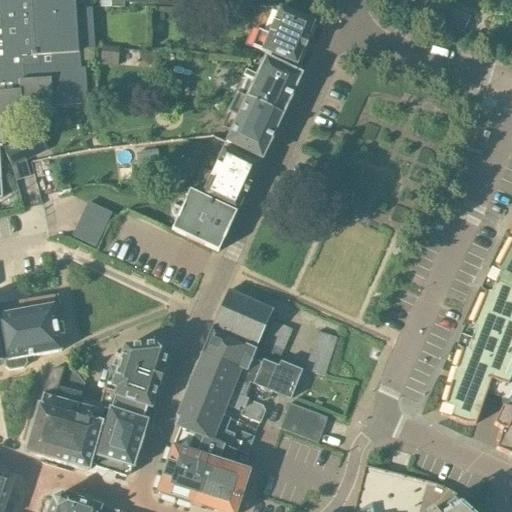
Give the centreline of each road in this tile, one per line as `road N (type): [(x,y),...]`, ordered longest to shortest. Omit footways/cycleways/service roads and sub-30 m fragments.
road 1 (residential): [(138,502),(206,304),(330,54),(357,30)]
road 2 (residential): [(382,422),(406,348),(511,122)]
road 3 (residential): [(511,82),(387,47),(357,30)]
road 4 (residential): [(507,478),(382,422)]
